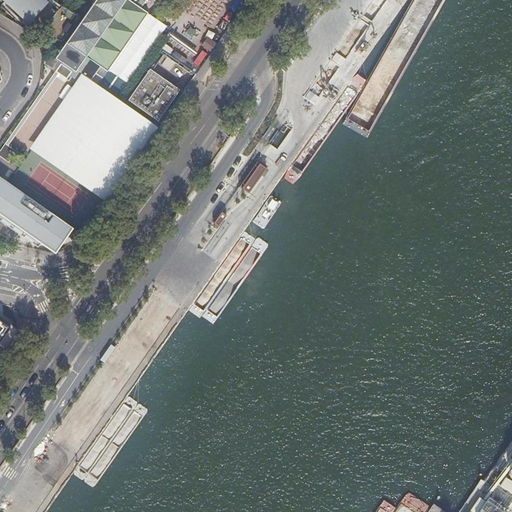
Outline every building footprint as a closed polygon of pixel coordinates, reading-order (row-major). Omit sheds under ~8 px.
[(56,14),(41,0),(4,0),(24,18),(21,22),(26,27),(30,23),(33,26),(36,23),(42,29),(56,14)] [(146,1),(144,0),(95,0),(93,4),(92,4),(92,5),(80,23),(79,23),(78,24),(79,24),(66,43),(65,42),(65,43),(65,44),(56,56),(83,75),(97,85),(97,84),(91,80),(100,67),(106,72),(109,68),(148,13),(141,8),(146,1)] [(109,68),(136,87),(162,51),(175,32),(148,13),(109,68)] [(136,87),(127,101),(157,122),(179,90),(153,72),(164,56),(190,74),(192,72),(162,51),(136,87)] [(91,80),(97,84),(106,72),(100,67),(91,80)] [(74,88),(31,150),(106,203),(158,128),(97,85),(83,75),(74,88)] [(292,152),(270,138),(255,160),(277,174),(292,152)] [(0,155),(9,163),(13,158),(3,150),(0,154),(0,155)] [(79,233),(0,177),(0,216),(1,216),(49,249),(61,232),(73,242),(79,233)] [(511,461),(502,476),(504,477),(499,485),(511,494),(511,461)] [(502,511),(511,500),(495,489),(478,511),(502,511)]
